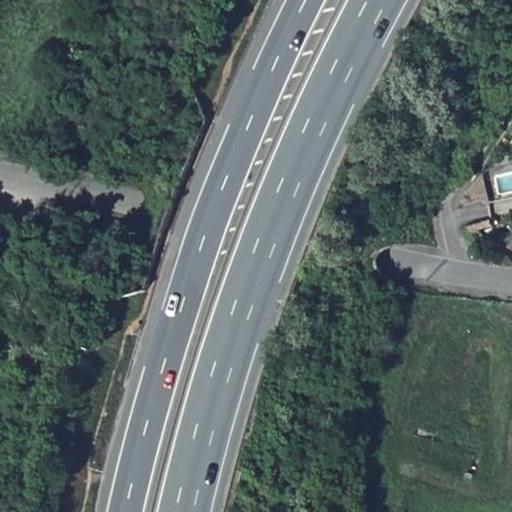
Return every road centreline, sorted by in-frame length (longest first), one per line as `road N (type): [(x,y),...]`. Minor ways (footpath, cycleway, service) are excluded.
road 1 (motorway): [(183,511),(196,451),(283,203),(378,0)]
road 2 (motorway): [(306,0),(185,297),(127,511)]
road 3 (residential): [(511,275),(368,255),(0,171)]
road 4 (track): [(511,484),(498,491),(387,465)]
